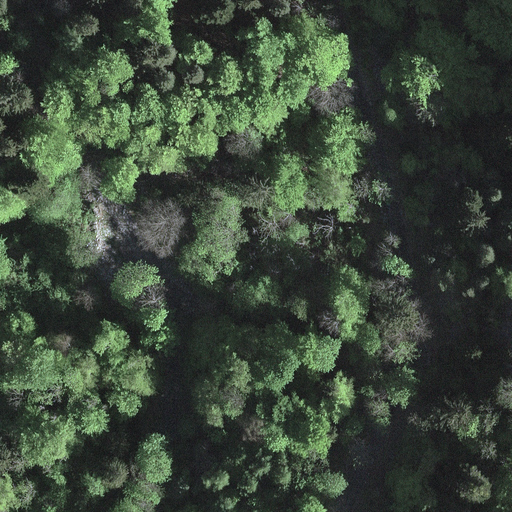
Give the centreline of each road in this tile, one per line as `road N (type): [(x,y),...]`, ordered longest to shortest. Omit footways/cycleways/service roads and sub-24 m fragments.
road 1 (track): [(353,511),(398,419),(410,328),(401,256),(323,0)]
road 2 (track): [(0,44),(99,181),(163,307),(172,421),(155,511)]
